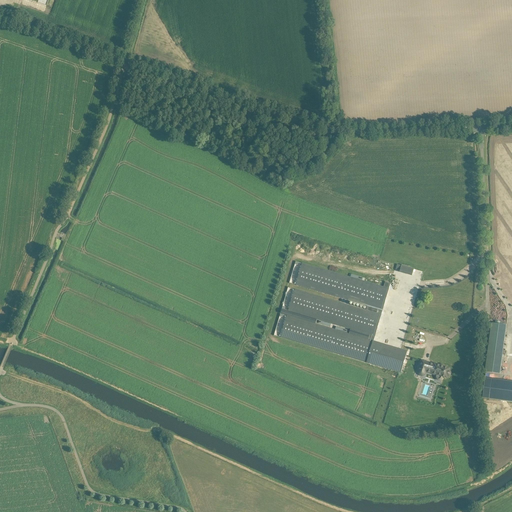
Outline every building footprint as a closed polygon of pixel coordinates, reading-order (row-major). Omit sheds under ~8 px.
[(385,282),(383,287),(296,261),(289,283),(367,306),(377,309),(376,313),(288,287),(282,309),(370,335),(369,340),(280,314),(274,336),(401,373),(408,351),(374,341),(390,284),(385,282)] [(402,265),(402,266),(398,264),(396,270),(400,271),(412,275),(414,269),(402,265)] [(500,374),(506,330),(506,325),(500,324),(500,322),(496,321),(495,323),(492,323),(485,372),(500,374)] [(434,364),(433,364),(422,360),(419,371),(419,372),(419,373),(419,374),(423,375),(424,375),(425,375),(425,374),(426,373),(426,372),(437,375),(447,378),(448,375),(448,376),(449,375),(450,375),(450,374),(450,373),(450,372),(450,371),(449,371),(450,369),(445,367),(434,363),(434,364)] [(511,401),(511,381),(485,378),(482,398),(511,401)] [(479,459),(477,441),(470,442),(473,460),(479,459)]
